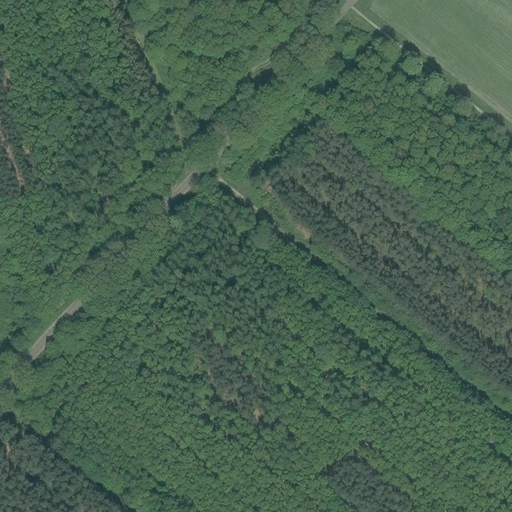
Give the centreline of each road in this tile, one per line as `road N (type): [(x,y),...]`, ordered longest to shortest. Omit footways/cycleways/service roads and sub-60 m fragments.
road 1 (residential): [(0,391),(355,0)]
road 2 (track): [(239,197),(511,421)]
road 3 (track): [(379,32),(239,197)]
road 4 (track): [(127,0),(194,181)]
